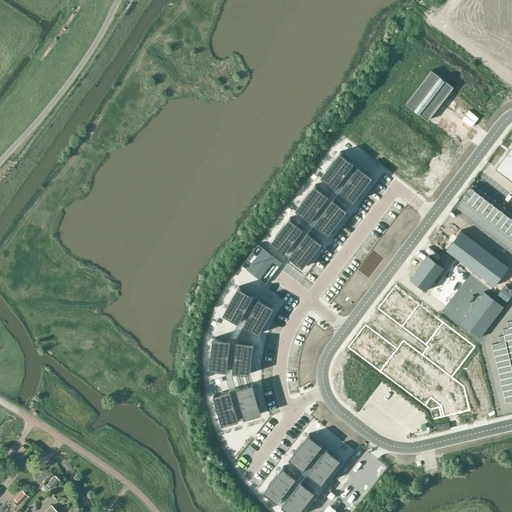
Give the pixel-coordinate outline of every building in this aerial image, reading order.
[(432,69),(406,103),(428,120),(454,86),(432,69)] [(511,145),(496,167),(511,179),(511,145)] [(340,151),(321,176),(335,187),(354,162),(340,151)] [(359,165),(340,190),(354,201),(373,176),(359,165)] [(315,184),(296,209),(310,220),(329,195),(315,184)] [(511,239),(511,213),(473,184),(460,200),(511,239)] [(334,198),(314,223),(328,234),(348,209),(334,198)] [(290,217),(271,242),(285,252),(304,227),(290,217)] [(309,230),(290,255),(303,267),(322,242),(309,230)] [(461,230),(447,249),(494,285),(509,266),(461,230)] [(257,256),(247,269),(259,278),(273,261),(279,266),(282,262),(258,243),(252,251),(257,256)] [(445,266),(429,254),(410,278),(426,290),(445,266)] [(463,282),(453,275),(436,297),(446,304),(463,282)] [(366,324),(349,346),(431,409),(433,420),(470,410),(464,386),(452,377),(476,346),(395,285),(378,308),(429,346),(423,354),(404,340),(398,348),(366,324)] [(239,286),(223,313),(239,322),(254,294),(239,286)] [(504,305),(485,291),(461,322),(480,337),(504,305)] [(259,297),(244,324),(259,333),(274,306),(259,297)] [(503,329),(504,335),(511,332),(511,326),(509,328),(503,329)] [(214,337),(210,368),(227,370),(231,339),(214,337)] [(237,340),(233,371),(251,373),(254,342),(237,340)] [(492,344),(493,350),(507,346),(506,341),(500,342),(492,344)] [(507,346),(493,350),(495,356),(508,352),(507,346)] [(508,352),(495,356),(496,361),(510,358),(508,352)] [(498,367),(511,364),(510,358),(496,361),(498,367)] [(499,373),(511,370),(511,367),(511,364),(498,367),(499,373)] [(511,370),(499,373),(500,379),(511,376),(511,370)] [(511,382),(511,376),(500,379),(502,385),(511,382)] [(503,391),(511,388),(511,382),(502,385),(503,391)] [(252,383),(236,388),(245,418),(262,413),(253,383),(252,383)] [(511,388),(503,391),(505,396),(511,394),(511,388)] [(231,389),(214,394),(223,424),(240,419),(231,389)] [(309,433),(289,458),(303,468),(322,444),(309,433)] [(327,447),(308,472),(321,483),(341,458),(327,447)] [(283,465),(264,490),(278,501),(297,476),(283,465)] [(46,484),(51,489),(60,480),(55,475),(46,484)] [(301,480),(282,505),(291,511),(298,511),(315,491),(301,480)] [(21,505),(29,496),(22,490),(14,498),(21,505)]
